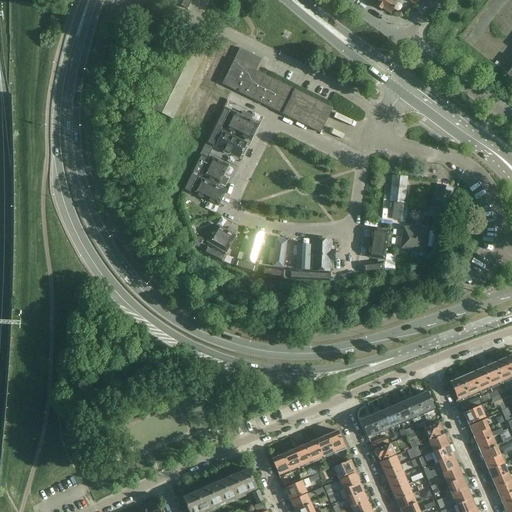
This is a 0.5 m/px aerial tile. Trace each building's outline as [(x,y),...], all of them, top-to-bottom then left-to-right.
[(168,0),(173,2),(188,9),(192,0),(168,0)] [(382,9),(391,14),(394,9),(397,11),(399,11),(401,7),(401,5),(398,3),(398,2),(394,0),(379,0),(375,7),(381,10),(382,9)] [(173,22),(168,33),(173,36),(179,25),(173,22)] [(205,55),(183,44),(150,108),(172,119),(205,55)] [(320,133),(320,132),(332,110),(332,109),(294,90),(256,71),(261,59),(240,48),(222,84),(320,133)] [(214,126),(222,129),(230,111),(223,108),(214,126)] [(232,112),(224,129),(250,141),(258,125),(232,112)] [(205,144),(213,147),(222,129),(214,126),(205,144)] [(216,147),(223,150),(223,153),(228,155),(230,154),(239,158),(240,155),(243,155),(246,149),(244,146),(246,144),(223,132),(216,147)] [(191,172),(198,176),(207,158),(200,154),(191,172)] [(211,157),(202,176),(221,186),(231,167),(211,157)] [(191,172),(182,190),(190,194),(198,176),(191,172)] [(392,176),(389,201),(390,201),(391,201),(404,203),(407,178),(392,176)] [(200,179),(192,193),(217,206),(225,191),(200,179)] [(446,213),(452,190),(438,186),(432,209),(446,213)] [(391,201),(389,218),(402,220),(402,214),(403,209),(404,203),(391,201)] [(437,213),(434,225),(447,228),(449,217),(450,216),(449,216),(437,213)] [(235,236),(217,226),(207,242),(226,253),(235,236)] [(235,268),(245,271),(254,273),(264,235),(258,233),(254,232),(248,229),(242,227),(227,264),(235,268)] [(403,227),(400,250),(424,253),(428,231),(403,227)] [(437,228),(430,258),(438,260),(446,230),(437,228)] [(372,229),(367,257),(384,260),(388,231),(372,229)] [(270,249),(268,262),(273,263),(272,267),(283,268),(286,241),(276,239),(275,250),(270,249)] [(330,241),(318,240),(314,240),(312,270),(328,271),(329,260),(334,260),(334,251),(329,251),(330,241)] [(297,245),(296,269),(308,270),(309,246),(297,245)] [(221,262),(225,255),(207,246),(203,253),(221,262)] [(383,263),(363,265),(364,273),(384,271),(383,263)] [(283,271),(263,267),(262,275),(282,279),(283,271)] [(309,280),(309,272),(289,271),(289,279),(309,280)] [(309,272),(309,280),(329,281),(330,273),(309,272)] [(499,362),(494,364),(502,382),(511,377),(511,375),(505,359),(504,359),(503,358),(499,360),(499,362)] [(479,391),(502,382),(494,364),(493,364),(491,363),(488,365),(488,366),(482,369),(481,368),(478,369),(477,371),(472,374),(479,391)] [(458,401),(479,391),(472,374),(468,375),(466,374),(463,376),(462,378),(457,380),(455,379),(452,380),(451,383),(450,383),(458,401)] [(420,396),(416,397),(423,414),(434,409),(427,393),(426,393),(424,393),(420,394),(420,396)] [(482,396),(482,397),(484,402),(491,399),(489,393),(482,396)] [(499,396),(496,397),(500,406),(499,406),(501,411),(505,409),(499,396)] [(406,402),(405,402),(412,418),(423,414),(416,397),(411,400),(409,399),(406,400),(406,402)] [(477,397),(468,401),(470,408),(484,402),(482,397),(478,399),(477,397)] [(491,399),(495,408),(499,406),(500,406),(496,397),(491,399)] [(398,405),(394,407),(401,423),(412,418),(405,402),(404,403),(402,402),(399,403),(398,405)] [(468,425),(485,417),(480,406),(463,413),(468,425)] [(384,411),(383,412),(390,428),(401,423),(394,407),(389,409),(387,408),(384,410),(384,411)] [(376,415),(372,417),(379,433),(390,428),(383,412),(382,412),(380,411),(377,413),(376,415)] [(499,414),(495,416),(499,424),(503,422),(499,414)] [(379,433),(372,417),(367,418),(366,418),(362,419),(361,421),(368,438),(373,435),(379,433)] [(473,434),(473,435),(476,434),(489,429),(485,419),(470,426),(471,429),(471,430),(472,434),(473,434)] [(424,429),(429,439),(443,433),(441,429),(442,428),(440,424),(439,424),(438,423),(424,429)] [(475,441),(477,444),(493,437),(495,436),(501,434),(507,431),(506,430),(502,432),(501,429),(491,433),(489,429),(476,434),(473,435),(474,437),(473,437),(475,441)] [(315,441),(322,457),(345,447),(338,431),(337,432),(336,431),(332,432),(332,434),(326,436),(324,435),(321,437),(321,439),(315,441)] [(414,440),(416,440),(414,434),(412,435),(411,434),(406,437),(411,449),(412,449),(417,447),(414,440)] [(444,435),(424,443),(427,448),(431,446),(433,452),(448,446),(448,444),(449,443),(447,440),(446,440),(444,435)] [(497,446),(493,437),(477,444),(478,448),(480,452),(481,453),(497,446)] [(384,445),(382,439),(370,444),(372,450),(384,445)] [(301,466),(322,457),(315,441),(313,440),(310,442),(310,443),(304,446),(303,445),(299,446),(299,448),(294,450),(301,466)] [(394,441),(385,446),(374,450),(375,451),(374,452),(375,456),(377,456),(379,460),(399,452),(394,441)] [(433,452),(438,462),(453,456),(451,452),(452,451),(451,447),(449,447),(448,446),(433,452)] [(500,455),(497,446),(481,453),(481,455),(482,458),(483,458),(484,462),(500,455)] [(412,449),(416,458),(420,456),(417,447),(412,449)] [(406,451),(410,460),(416,458),(412,449),(411,449),(406,451)] [(301,466),(294,450),(293,450),(292,450),(288,451),(288,453),(282,455),(281,454),(277,456),(277,457),(272,460),(279,476),(301,466)] [(504,464),(500,455),(484,462),(486,466),(487,469),(488,469),(488,470),(504,464)] [(399,465),(395,456),(379,462),(380,464),(379,465),(381,468),(382,468),(384,472),(399,465)] [(438,462),(442,473),(457,467),(457,466),(458,464),(456,461),(455,461),(453,456),(438,462)] [(418,459),(421,468),(426,466),(422,457),(418,459)] [(333,467),(338,479),(354,472),(352,467),(352,466),(351,462),(350,462),(349,460),(333,467)] [(508,473),(504,464),(488,470),(490,474),(489,474),(490,476),(492,479),(508,473)] [(403,475),(399,465),(384,472),(384,473),(383,474),(385,478),(386,478),(388,481),(403,475)] [(442,473),(447,484),(462,477),(460,473),(461,472),(459,468),(458,468),(457,467),(442,473)] [(262,500),(260,497),(258,491),(256,492),(255,489),(256,489),(247,469),(246,469),(247,470),(183,497),(182,497),(188,511),(202,511),(250,491),(255,503),(262,500)] [(355,473),(339,480),(343,489),(358,482),(358,481),(359,480),(358,477),(356,477),(355,473)] [(511,481),(508,473),(492,479),(494,483),(493,483),(495,487),(496,487),(496,488),(511,481)] [(407,484),(403,475),(388,481),(388,483),(387,483),(389,487),(390,487),(392,491),(407,484)] [(280,479),(283,487),(289,484),(286,477),(280,479)] [(447,484),(451,494),(467,488),(466,487),(467,486),(466,482),(464,482),(462,477),(447,484)] [(284,488),(285,489),(285,490),(286,494),(287,494),(290,500),(306,493),(301,481),(284,488)] [(511,482),(511,481),(496,488),(496,490),(498,494),(499,494),(500,498),(511,492),(511,482)] [(343,489),(347,498),(363,492),(362,491),(363,489),(362,486),(360,486),(358,482),(343,489)] [(411,494),(407,484),(392,491),(392,492),(391,493),(393,497),(394,497),(396,500),(411,494)] [(328,485),(323,487),(327,496),(332,494),(328,485)] [(451,494),(456,505),(471,498),(469,494),(470,492),(468,489),(467,489),(467,488),(451,494)] [(347,498),(351,507),(366,501),(366,500),(367,498),(365,495),(364,495),(363,492),(347,498)] [(511,492),(500,498),(501,501),(501,502),(502,505),(503,505),(504,506),(511,502),(511,492)] [(310,503),(306,494),(290,501),(292,505),(291,506),(293,509),(294,509),(294,510),(310,503)] [(415,503),(411,494),(396,500),(396,501),(395,502),(397,506),(398,506),(400,509),(415,503)] [(456,505),(459,511),(467,511),(476,509),(475,508),(476,506),(474,503),(473,503),(471,498),(456,505)] [(436,501),(440,509),(445,507),(441,499),(436,501)] [(351,507),(352,511),(365,511),(370,510),(370,509),(371,508),(369,504),(368,504),(366,501),(351,507)] [(256,511),(258,511),(265,509),(262,502),(254,506),(256,511)] [(433,502),(423,507),(425,510),(435,506),(433,502)] [(313,511),(310,503),(294,510),(294,511),(313,511)] [(419,511),(415,503),(400,509),(400,511),(399,511),(419,511)]
